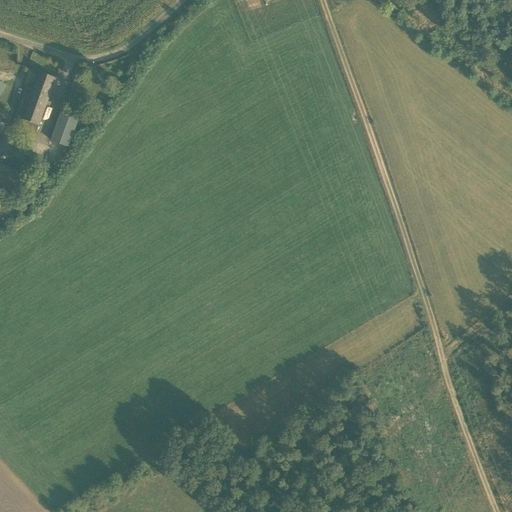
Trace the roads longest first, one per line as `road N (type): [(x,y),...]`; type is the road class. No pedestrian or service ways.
road 1 (track): [(322,0),(442,362)]
road 2 (unclassified): [(0,33),(95,54),(125,45),(180,0)]
road 3 (track): [(442,362),(496,511)]
